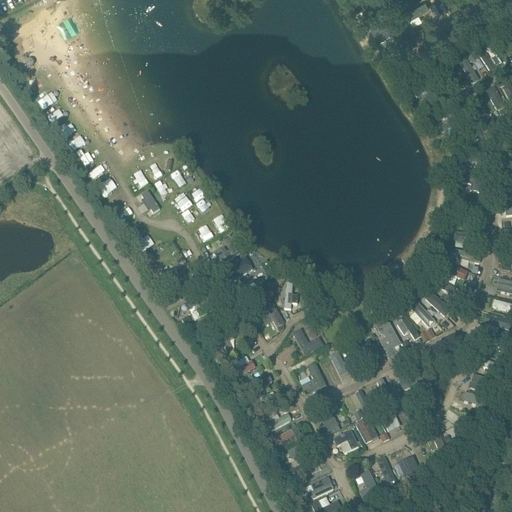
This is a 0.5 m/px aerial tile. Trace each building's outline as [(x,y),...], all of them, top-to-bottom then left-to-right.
[(409,83),(413,88),(429,78),(421,66),(415,70),(419,77),(409,83)] [(471,83),(477,80),(471,67),(465,70),(471,83)] [(511,86),(511,85),(503,89),(511,106),(511,86)] [(43,113),(52,107),(47,98),(38,104),(43,113)] [(59,110),(48,115),(54,126),(64,121),(59,110)] [(80,165),(92,156),(87,150),(75,159),(80,165)] [(157,179),(164,175),(157,163),(151,167),(157,179)] [(102,167),(88,175),(92,183),(107,175),(102,167)] [(135,179),(139,189),(150,185),(145,174),(135,179)] [(483,177),(459,174),(458,183),(474,185),(473,192),(480,193),(483,177)] [(154,184),(157,193),(168,189),(164,180),(154,184)] [(139,196),(150,216),(160,210),(149,191),(139,196)] [(174,204),(179,214),(189,208),(184,198),(174,204)] [(484,201),(461,198),(459,205),(475,207),(474,216),(482,217),(484,201)] [(456,233),(455,242),(468,243),(467,252),(476,253),(478,235),(456,233)] [(210,257),(217,268),(231,258),(224,247),(210,257)] [(197,268),(184,254),(178,259),(191,273),(197,268)] [(511,257),(501,255),(500,265),(511,266),(511,272),(511,273),(511,257)] [(442,265),(440,272),(446,274),(444,281),(463,288),(468,275),(442,265)] [(179,287),(176,281),(170,284),(162,269),(156,272),(166,292),(179,287)] [(497,280),(497,293),(506,293),(506,280),(497,280)] [(291,310),(292,290),(284,289),(283,310),(291,310)] [(250,301),(253,308),(271,300),(267,292),(250,301)] [(425,302),(433,315),(444,307),(435,295),(425,302)] [(491,297),(489,304),(501,307),(499,315),(506,317),(510,301),(491,297)] [(270,318),(277,330),(285,326),(273,303),(256,311),(262,322),(270,318)] [(417,326),(421,322),(428,329),(435,323),(417,303),(409,310),(414,314),(410,318),(417,326)] [(482,329),(500,335),(505,320),(487,314),(482,329)] [(397,323),(406,342),(417,336),(408,318),(397,323)] [(379,330),(382,337),(381,340),(380,343),(390,360),(397,356),(394,351),(402,347),(391,324),(389,326),(386,325),(380,328),(379,330)] [(304,358),(323,347),(318,338),(308,344),(300,330),(291,335),(304,358)] [(432,330),(420,334),(423,342),(434,338),(432,330)] [(213,343),(221,359),(228,355),(224,346),(236,340),(232,333),(213,343)] [(500,349),(501,342),(481,336),(479,343),(500,349)] [(361,342),(353,346),(362,365),(380,356),(375,347),(366,352),(361,342)] [(339,353),(331,358),(340,377),(357,368),(352,360),(344,364),(339,353)] [(233,381),(255,369),(251,361),(229,373),(233,381)] [(303,385),(308,399),(327,392),(316,363),(306,367),(312,382),(303,385)] [(378,409),(393,403),(384,380),(369,386),(378,409)] [(266,410),(282,402),(275,387),(259,395),(266,410)] [(349,397),(356,411),(364,406),(357,393),(349,397)] [(316,412),(328,437),(339,431),(328,407),(316,412)] [(381,415),(386,432),(398,429),(394,411),(381,415)] [(269,418),(271,424),(265,426),(268,432),(291,424),(286,412),(269,418)] [(354,426),(364,445),(378,438),(369,419),(354,426)] [(299,428),(277,436),(281,448),(303,441),(299,428)] [(352,432),(334,441),(337,448),(348,443),(352,453),(360,449),(352,432)] [(383,443),(390,439),(386,433),(380,438),(383,443)] [(386,485),(396,481),(385,458),(376,462),(386,485)] [(406,480),(421,473),(414,458),(399,464),(406,480)] [(314,493),(316,497),(335,491),(332,483),(322,487),(320,481),(304,487),(307,496),(314,493)] [(322,511),(320,502),(303,506),(304,511),(322,511)]
